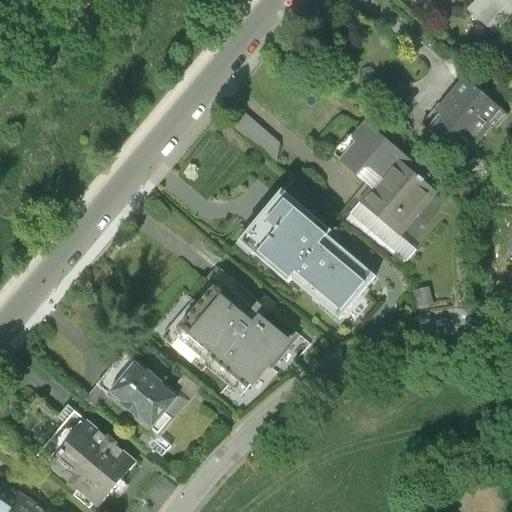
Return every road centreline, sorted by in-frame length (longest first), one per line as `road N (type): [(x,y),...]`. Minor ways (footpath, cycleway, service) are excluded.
road 1 (tertiary): [(0,328),(274,0)]
road 2 (residential): [(188,511),(240,449),(342,368),(392,341),(444,328),(511,329)]
